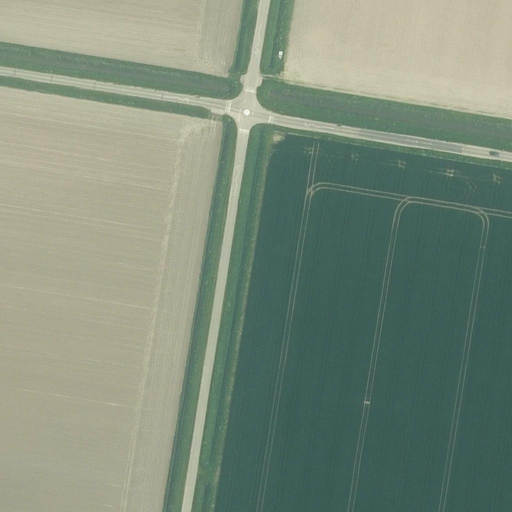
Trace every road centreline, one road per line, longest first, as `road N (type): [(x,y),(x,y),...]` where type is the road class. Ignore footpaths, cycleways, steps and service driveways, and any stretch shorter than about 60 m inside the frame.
road 1 (unclassified): [(184,511),(246,113)]
road 2 (tertiary): [(511,156),(246,113)]
road 3 (tertiary): [(246,113),(0,70)]
